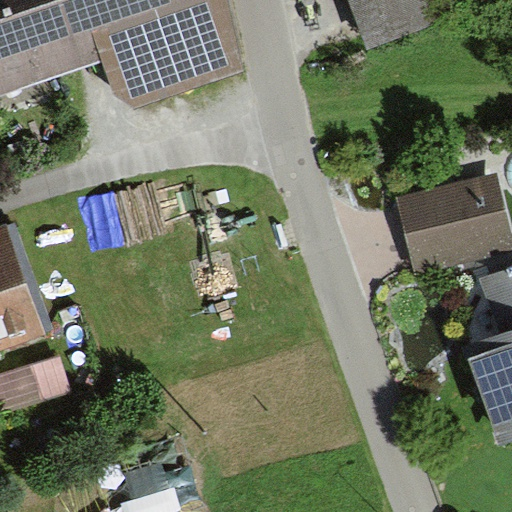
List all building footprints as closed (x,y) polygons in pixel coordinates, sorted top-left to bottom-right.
[(211,0),(0,0),(0,87),(105,53),(120,100),(233,63),(211,0)] [(354,0),(369,44),(443,18),(436,0),(354,0)] [(402,207),(416,269),(507,248),(492,186),(402,207)] [(0,347),(37,335),(4,240),(0,241),(0,347)] [(474,347),(505,439),(511,436),(511,277),(482,287),(500,338),(474,347)] [(0,380),(0,390),(6,413),(39,404),(30,372),(0,380)]
